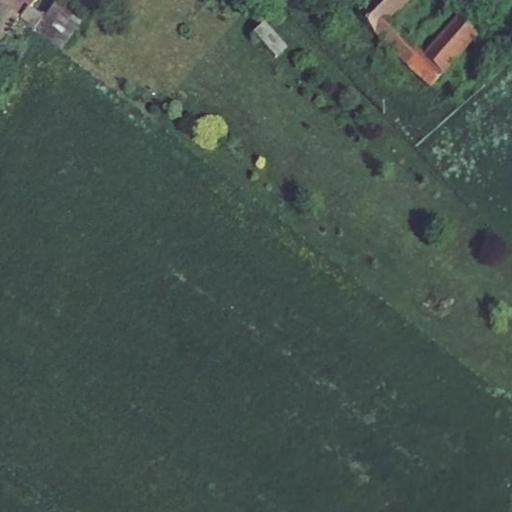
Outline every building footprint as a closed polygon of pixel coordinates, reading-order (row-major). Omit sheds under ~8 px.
[(0,0),(0,2),(9,9),(15,0),(0,0)] [(397,28),(414,12),(426,0),(384,0),(376,8),(363,21),(383,42),(397,28)] [(27,5),(18,16),(31,26),(39,15),(27,5)] [(478,42),(463,27),(429,60),(407,38),(391,53),(398,63),(401,60),(407,67),(410,63),(424,79),(434,70),(442,78),(478,42)] [(407,38),(397,28),(383,42),(391,53),(407,38)] [(429,91),(442,78),(434,70),(424,79),(410,63),(407,67),(421,82),(429,91)]
